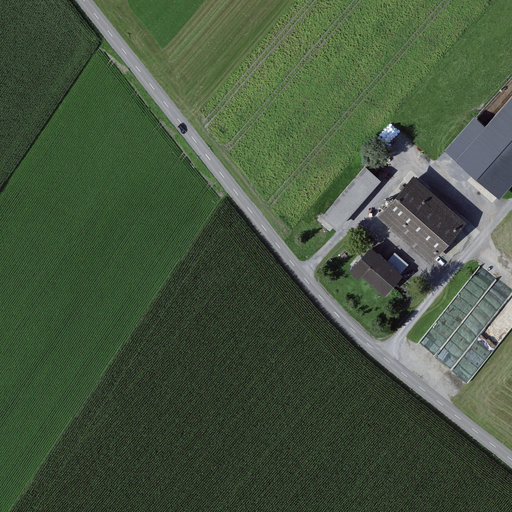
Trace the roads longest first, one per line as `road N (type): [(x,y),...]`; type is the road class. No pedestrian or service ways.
road 1 (tertiary): [(82,0),(325,303),(511,461)]
road 2 (track): [(511,208),(382,356)]
